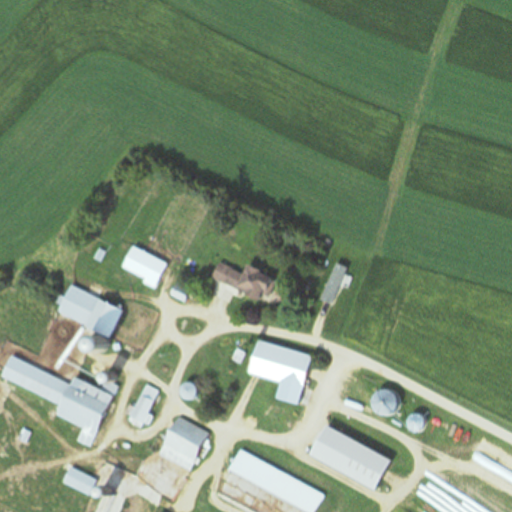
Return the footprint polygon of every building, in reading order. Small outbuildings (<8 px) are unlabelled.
[(181,262),(148,245),(139,262),(172,279),(181,262)] [(212,278),(260,301),(271,277),(247,266),(243,272),(220,261),(212,278)] [(124,312),(71,284),(57,312),(110,339),(124,312)] [(311,355),(256,342),(248,376),(303,389),(311,355)] [(0,376),(0,378),(59,404),(54,415),(83,427),(76,442),(90,447),(116,388),(105,383),(101,390),(72,378),(70,383),(9,356),(0,376)] [(161,393),(146,386),(128,422),(143,429),(161,393)] [(393,392),(372,392),(373,415),(393,414),(393,392)] [(158,456),(190,471),(209,433),(176,417),(158,456)] [(308,457),(374,491),(389,460),(324,427),(308,457)] [(135,451),(113,442),(107,458),(129,467),(135,451)] [(316,511),(325,495),(239,452),(228,473),(305,511),(316,511)]
